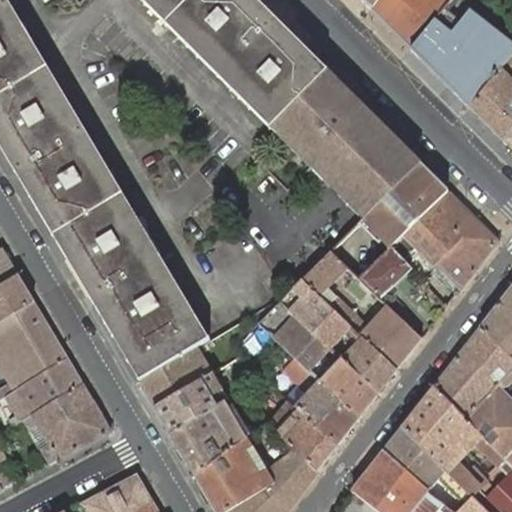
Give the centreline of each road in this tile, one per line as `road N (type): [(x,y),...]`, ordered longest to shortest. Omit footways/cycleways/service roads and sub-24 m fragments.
road 1 (residential): [(313,511),(511,258)]
road 2 (tertiary): [(301,0),(511,205)]
road 3 (residential): [(0,204),(141,445)]
road 4 (residential): [(14,511),(141,445)]
